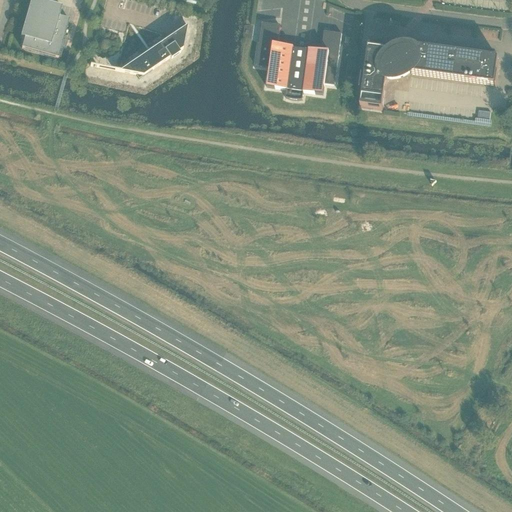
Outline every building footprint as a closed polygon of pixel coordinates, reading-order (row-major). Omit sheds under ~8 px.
[(21,49),(58,59),(61,49),(65,50),(67,43),(63,42),(69,20),(59,18),(62,8),(33,0),(31,0),(20,38),(24,39),(21,49)] [(291,100),(294,101),(299,49),(278,46),(278,40),(280,27),(279,25),(261,23),(255,67),(269,68),(267,88),(286,91),(285,99),(291,100)] [(139,80),(147,74),(183,50),(187,26),(186,26),(186,27),(120,72),(90,66),(90,67),(136,75),(139,80)] [(299,49),(294,101),(297,101),(302,101),(303,93),(323,96),(324,85),(334,86),(341,34),(325,32),(323,33),(321,51),(299,49)] [(495,88),(496,88),(498,74),(496,74),(498,59),(414,48),(414,53),(409,51),(404,51),(400,52),(398,50),(396,50),(395,52),(395,54),(392,55),(389,57),(390,52),(368,49),(364,77),(361,77),(359,91),(362,92),(360,108),(382,111),(387,78),(392,79),(397,79),(402,77),(407,74),(411,71),(411,75),(495,86),(495,88)]
